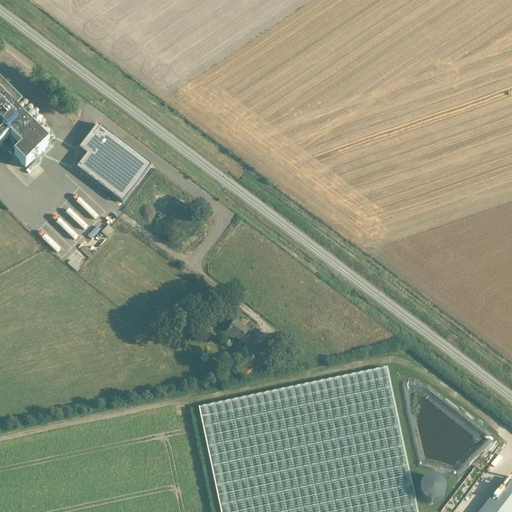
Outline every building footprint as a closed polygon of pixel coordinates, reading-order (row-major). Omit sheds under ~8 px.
[(0,147),(2,146),(25,169),(48,146),(36,134),(12,110),(22,100),(0,77),(0,147)] [(122,204),(151,167),(98,125),(79,149),(86,155),(76,168),(122,204)] [(155,202),(150,197),(139,209),(151,220),(167,202),(160,196),(155,202)] [(108,227),(102,231),(107,236),(112,231),(108,227)] [(247,349),(248,348),(254,340),(247,334),(248,332),(235,322),(224,336),(232,342),(234,339),(247,349)] [(186,344),(183,333),(173,336),(177,348),(186,344)] [(246,382),(270,364),(263,355),(239,373),(246,382)] [(417,511),(387,370),(198,409),(220,511),(417,511)] [(505,511),(494,504),(489,500),(480,511),(505,511)]
